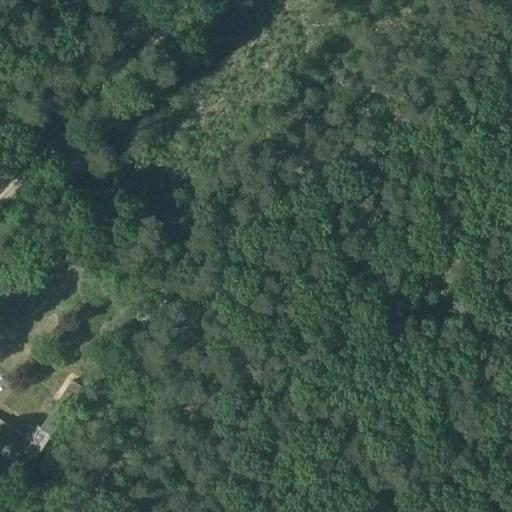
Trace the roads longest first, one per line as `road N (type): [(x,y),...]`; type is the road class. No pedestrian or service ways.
road 1 (unknown): [(197,0),(0,208)]
road 2 (track): [(0,199),(193,0)]
